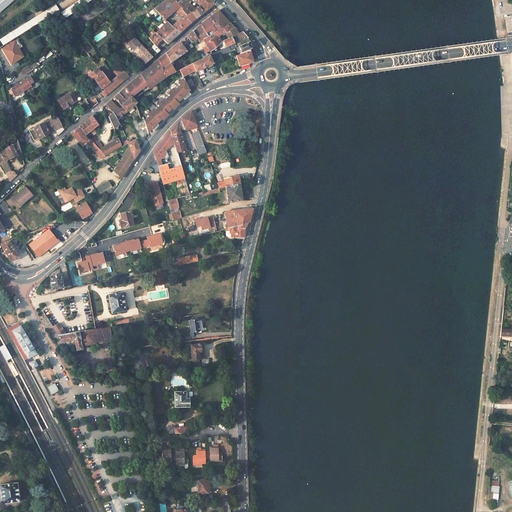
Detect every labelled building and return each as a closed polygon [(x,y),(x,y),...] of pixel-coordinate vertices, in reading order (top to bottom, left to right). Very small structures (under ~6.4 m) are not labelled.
[(0,0),(0,12),(13,0),(0,0)] [(80,0),(61,13),(65,18),(72,14),(92,0),(80,0)] [(174,0),(165,0),(154,9),(165,20),(175,11),(182,19),(173,27),(180,33),(187,27),(191,23),(186,17),(187,15),(182,9),(174,0)] [(174,0),(182,9),(192,0),(174,0)] [(211,0),(192,0),(182,9),(187,15),(191,12),(196,19),(214,4),(214,3),(211,0)] [(56,4),(0,39),(4,45),(59,10),(56,4)] [(221,9),(201,25),(205,32),(210,27),(214,33),(224,28),(231,24),(232,23),(233,22),(221,9)] [(191,12),(186,17),(191,23),(192,23),(196,19),(191,12)] [(167,22),(156,33),(162,39),(168,44),(170,42),(178,34),(180,33),(173,27),(167,22)] [(201,25),(193,31),(198,39),(200,42),(203,40),(207,45),(202,48),(207,55),(212,53),(211,51),(213,50),(222,42),(218,37),(226,32),(234,28),(231,24),(224,28),(214,33),(210,27),(205,32),(201,25)] [(234,28),(226,32),(229,38),(232,37),(232,38),(237,35),(234,28)] [(152,30),(146,35),(149,38),(155,32),(152,30)] [(192,32),(187,36),(192,43),(198,39),(193,31),(192,32)] [(237,35),(232,38),(235,44),(236,47),(236,48),(249,42),(247,39),(248,38),(242,31),(239,34),(237,35)] [(155,32),(149,38),(155,45),(156,46),(162,39),(156,33),(155,32)] [(229,38),(223,41),(226,48),(229,46),(231,45),(235,44),(232,37),(229,38)] [(135,38),(128,44),(141,57),(138,59),(143,64),(144,65),(153,57),(135,38)] [(184,38),(166,54),(171,63),(174,60),(191,48),(184,38)] [(15,41),(5,47),(9,55),(7,56),(12,64),(24,56),(15,41)] [(249,42),(236,48),(239,52),(241,51),(242,54),(236,56),(240,66),(254,62),(254,61),(253,60),(258,58),(255,49),(253,49),(250,51),(250,49),(252,48),(249,42)] [(226,48),(217,52),(219,56),(231,50),(229,46),(226,48)] [(166,54),(157,60),(167,77),(176,72),(171,63),(166,54)] [(210,55),(192,64),(195,70),(196,72),(202,69),(214,63),(212,58),(210,55)] [(179,58),(174,61),(179,69),(184,66),(179,58)] [(138,59),(134,63),(139,68),(143,64),(138,59)] [(157,60),(141,74),(149,89),(167,77),(157,60)] [(27,66),(21,70),(24,75),(30,71),(37,66),(34,62),(27,66)] [(191,64),(180,70),(183,76),(189,74),(195,70),(192,64),(191,64)] [(99,67),(88,75),(92,81),(95,79),(102,88),(103,87),(106,90),(102,94),(103,96),(106,97),(115,89),(110,82),(99,67)] [(116,77),(110,82),(115,89),(127,78),(129,76),(124,70),(116,77)] [(140,75),(119,93),(126,101),(132,97),(134,99),(149,89),(141,74),(140,75)] [(189,74),(183,76),(184,78),(185,80),(185,81),(188,86),(189,88),(194,85),(191,78),(189,74)] [(32,75),(11,88),(14,94),(36,81),(32,75)] [(150,116),(145,121),(148,133),(149,131),(154,126),(156,128),(159,125),(157,123),(162,118),(164,120),(169,114),(167,113),(173,108),(174,109),(179,104),(178,102),(183,97),(185,99),(191,95),(188,92),(190,90),(189,88),(188,86),(185,81),(185,80),(184,78),(179,83),(181,85),(176,90),(174,88),(169,93),(171,95),(165,100),(164,99),(158,104),(160,106),(155,111),(153,109),(148,114),(150,116)] [(119,93),(114,97),(127,112),(135,105),(137,102),(134,99),(132,97),(126,101),(119,93)] [(68,94),(58,100),(64,109),(78,100),(74,95),(71,97),(68,94)] [(111,101),(106,105),(113,113),(117,120),(124,114),(120,109),(118,107),(117,108),(111,101)] [(106,105),(103,108),(109,117),(113,113),(106,105)] [(182,119),(185,129),(197,125),(192,111),(182,119)] [(113,113),(109,117),(114,129),(114,128),(120,124),(117,120),(113,113)] [(57,116),(29,131),(34,141),(55,130),(58,135),(64,129),(57,116)] [(92,116),(79,127),(86,135),(99,125),(92,116)] [(183,151),(186,150),(180,130),(178,123),(170,130),(174,142),(176,148),(178,156),(184,154),(183,151)] [(79,127),(72,133),(83,146),(89,141),(85,136),(86,135),(79,127)] [(157,163),(166,193),(169,192),(173,191),(179,189),(182,197),(190,195),(188,188),(178,156),(176,148),(166,150),(174,142),(170,130),(170,131),(160,143),(155,150),(154,152),(157,163)] [(192,134),(194,141),(202,139),(199,131),(192,134)] [(119,138),(99,149),(105,156),(122,146),(121,143),(119,138)] [(194,141),(196,148),(204,146),(203,143),(202,139),(194,141)] [(128,143),(134,158),(140,150),(135,140),(131,141),(128,143)] [(98,148),(92,141),(88,144),(94,152),(98,148)] [(0,151),(0,162),(1,163),(5,160),(21,152),(18,142),(0,151)] [(114,171),(121,179),(128,168),(132,162),(134,158),(130,147),(128,148),(121,160),(120,162),(119,165),(118,164),(114,171)] [(98,149),(98,148),(94,152),(101,159),(105,156),(99,149),(98,149)] [(154,152),(145,165),(148,167),(149,167),(157,163),(154,152)] [(2,164),(6,173),(10,171),(9,168),(6,162),(2,164)] [(10,171),(6,173),(11,181),(17,175),(14,171),(10,171)] [(217,183),(219,189),(226,187),(240,184),(239,176),(224,179),(225,181),(217,183)] [(150,193),(158,191),(157,183),(148,184),(150,193)] [(106,191),(105,191),(110,195),(116,186),(117,185),(118,184),(112,187),(109,189),(106,191)] [(226,187),(228,202),(242,200),(240,184),(226,187)] [(103,185),(96,189),(100,194),(105,191),(106,191),(103,185)] [(63,187),(58,190),(63,199),(65,198),(67,201),(73,198),(76,202),(85,197),(80,188),(75,191),(73,192),(71,188),(66,191),(63,187)] [(26,188),(12,199),(19,207),(32,196),(26,188)] [(174,194),(176,198),(182,197),(179,189),(173,191),(174,194)] [(199,197),(208,195),(219,192),(218,189),(207,191),(199,193),(199,197)] [(168,200),(173,220),(181,218),(176,198),(168,200)] [(86,202),(76,208),(83,219),(92,213),(86,202)] [(225,211),(228,229),(229,228),(249,223),(253,209),(225,211)] [(119,222),(121,228),(133,225),(131,219),(129,212),(121,214),(122,218),(122,221),(119,222)] [(208,220),(211,233),(218,231),(215,219),(208,220)] [(229,228),(229,234),(235,233),(235,238),(244,238),(245,228),(248,223),(229,228)] [(29,233),(23,235),(25,239),(26,242),(32,240),(29,233)] [(23,235),(9,240),(12,244),(25,239),(23,235)] [(9,240),(0,243),(11,261),(19,256),(12,244),(9,240)] [(91,266),(104,263),(101,253),(88,255),(91,266)] [(179,259),(180,265),(198,261),(197,255),(179,259)] [(50,277),(53,289),(64,287),(61,274),(50,277)] [(163,276),(154,278),(155,285),(164,284),(163,276)] [(108,295),(111,313),(126,311),(123,292),(108,295)] [(188,331),(189,335),(199,335),(198,319),(189,320),(190,331),(188,331)] [(7,329),(10,334),(13,332),(22,327),(19,323),(11,327),(7,329)] [(53,327),(57,335),(66,334),(58,323),(53,327)] [(25,354),(28,360),(29,360),(37,355),(34,349),(30,343),(27,337),(27,336),(26,334),(24,331),(24,330),(22,327),(13,332),(15,336),(21,348),(25,354)] [(57,335),(61,341),(63,342),(64,342),(73,340),(74,341),(77,350),(83,349),(82,346),(111,339),(111,338),(112,338),(111,327),(95,329),(66,334),(57,335)] [(16,345),(25,362),(28,360),(25,354),(21,348),(15,336),(13,332),(10,334),(16,345)] [(192,356),(192,364),(200,363),(200,359),(199,352),(201,352),(201,344),(191,345),(191,351),(192,356)] [(0,347),(0,351),(6,362),(12,358),(4,345),(0,347)] [(33,368),(34,370),(40,366),(36,359),(30,362),(33,368)] [(46,387),(50,395),(58,391),(54,383),(46,387)] [(172,404),(172,407),(190,407),(189,398),(186,398),(186,391),(174,392),(175,403),(172,404)] [(166,428),(167,434),(179,433),(179,436),(183,436),(183,433),(188,432),(188,426),(166,428)] [(163,461),(167,461),(168,461),(171,461),(171,460),(173,460),(173,454),(171,454),(171,449),(167,449),(167,448),(167,446),(162,446),(163,453),(159,454),(159,462),(163,461)] [(214,461),(218,461),(222,461),(221,453),(217,453),(217,446),(214,446),(213,446),(213,448),(213,449),(209,449),(209,454),(207,454),(207,460),(209,460),(209,461),(214,461)] [(499,451),(492,447),(490,463),(495,464),(499,451)] [(180,464),(183,464),(184,464),(184,467),(185,468),(187,467),(188,467),(188,464),(188,456),(185,456),(184,449),(180,449),(180,450),(180,451),(176,451),(176,453),(173,454),(173,460),(176,460),(176,464),(180,464)] [(204,452),(200,452),(200,450),(200,449),(196,449),(197,456),(193,456),(193,463),(197,463),(200,463),(201,463),(205,463),(205,460),(207,460),(207,454),(204,454),(204,452)] [(154,477),(157,494),(167,493),(164,477),(154,477)] [(198,480),(198,498),(204,498),(204,493),(208,493),(208,480),(198,480)] [(497,502),(499,481),(491,480),(489,492),(492,492),(491,501),(497,502)] [(0,489),(1,498),(1,500),(0,501),(0,500),(0,504),(1,505),(2,505),(3,504),(4,504),(4,503),(20,501),(18,482),(0,484),(0,489)]
